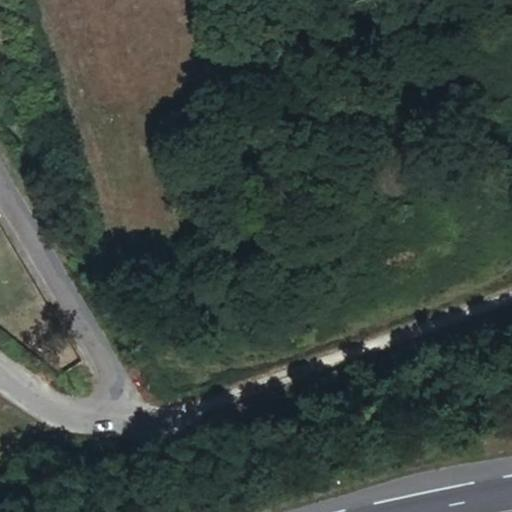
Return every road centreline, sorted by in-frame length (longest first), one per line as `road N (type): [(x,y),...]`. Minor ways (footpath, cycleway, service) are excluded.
road 1 (unclassified): [(91,411),(213,401),(511,301)]
road 2 (residential): [(91,411),(95,368),(0,200)]
